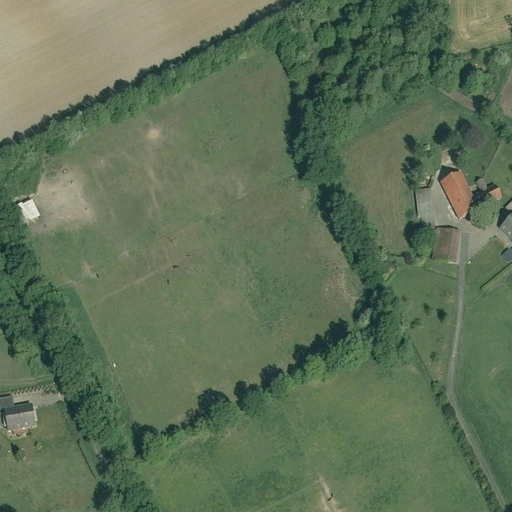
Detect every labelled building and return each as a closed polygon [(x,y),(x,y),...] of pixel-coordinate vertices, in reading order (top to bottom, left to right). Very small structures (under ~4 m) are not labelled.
[(464,174),(444,184),(461,220),(482,211),(476,198),(464,174)] [(480,183),(485,194),(491,191),(486,180),(480,183)] [(485,194),(476,198),(482,211),(505,200),(499,187),(491,191),(485,194)] [(437,229),(433,191),(418,192),(421,219),(423,219),(424,231),(437,229)] [(22,205),(12,210),(20,226),(39,217),(32,202),(22,207),(22,205)] [(464,233),(440,230),(436,260),(460,263),(464,233)] [(4,412),(15,410),(12,398),(0,399),(0,416),(5,415),(4,412)] [(8,432),(35,427),(32,407),(15,410),(4,412),(5,415),(8,432)]
